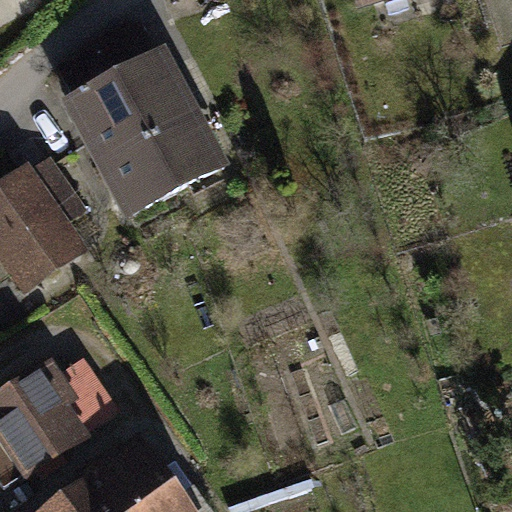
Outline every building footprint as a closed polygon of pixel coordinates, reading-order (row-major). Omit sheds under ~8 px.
[(100,48),(177,193),(218,171),(140,26),(100,48)] [(177,193),(100,48),(59,70),(92,131),(80,137),(94,164),(106,158),(136,214),(177,193)] [(50,163),(0,197),(0,247),(27,287),(77,253),(55,222),(80,205),(50,163)] [(85,364),(56,382),(69,401),(57,409),(79,442),(119,415),(85,364)] [(49,371),(0,403),(0,482),(4,489),(30,472),(31,474),(79,442),(57,409),(69,401),(56,382),(49,371)] [(136,450),(105,472),(134,511),(210,511),(194,489),(184,496),(178,487),(167,494),(136,450)] [(86,486),(65,501),(73,511),(134,511),(105,472),(96,479),(90,470),(80,477),(86,486)] [(73,511),(65,501),(50,511),(73,511)]
